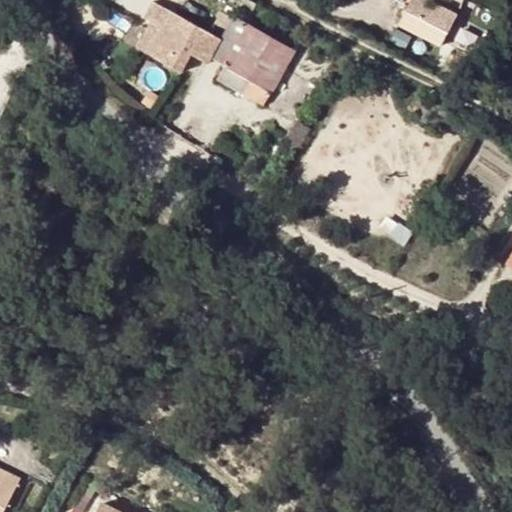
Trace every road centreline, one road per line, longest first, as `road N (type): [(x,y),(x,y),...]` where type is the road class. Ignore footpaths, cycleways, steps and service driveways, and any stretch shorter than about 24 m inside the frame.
road 1 (unclassified): [(483,511),(366,345),(138,140),(76,76),(22,0)]
road 2 (track): [(264,511),(156,429),(0,383)]
